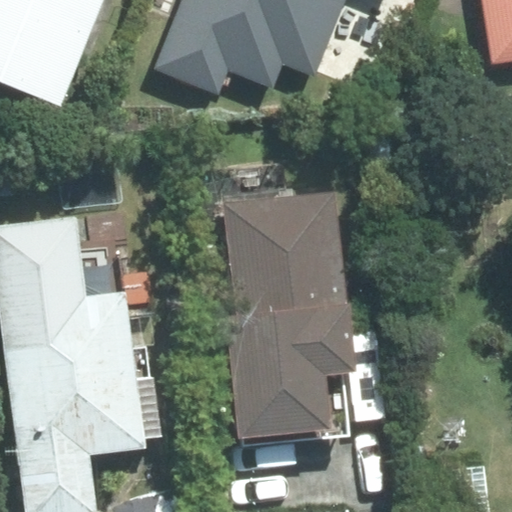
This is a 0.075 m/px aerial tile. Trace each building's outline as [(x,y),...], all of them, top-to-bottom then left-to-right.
[(0,0),(0,96),(31,108),(73,0),(0,0)] [(173,0),(145,70),(205,94),(214,71),(258,88),(268,65),(301,79),(333,0),(173,0)] [(511,0),(466,0),(476,66),(511,60),(511,0)] [(423,120),(362,105),(347,166),(408,181),(423,120)] [(8,165),(0,165),(0,199),(9,199),(8,165)] [(309,375),(342,372),(322,192),(214,204),(225,313),(209,314),(222,439),(314,429),(309,375)] [(58,218),(0,224),(0,470),(4,511),(73,511),(68,455),(124,449),(109,293),(103,239),(61,244),(58,218)]
